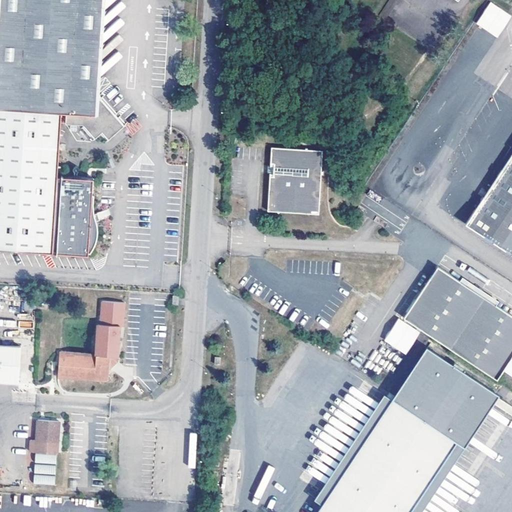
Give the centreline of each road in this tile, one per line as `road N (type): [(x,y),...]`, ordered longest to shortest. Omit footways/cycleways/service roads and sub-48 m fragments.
road 1 (unclassified): [(181,511),(216,0)]
road 2 (unknown): [(198,286),(219,295),(233,321),(264,462)]
road 3 (unknown): [(426,192),(405,169),(403,144),(451,88),(496,79)]
road 4 (unknown): [(250,154),(256,251),(318,293)]
road 5 (unknown): [(152,130),(163,205),(160,251),(118,266)]
road 6 (unknown): [(118,266),(124,187),(152,130)]
road 7 (unknown): [(150,0),(143,70),(152,130)]
road 8 (unknown): [(264,462),(327,354)]
road 9 (unknown): [(171,405),(147,352),(146,290)]
